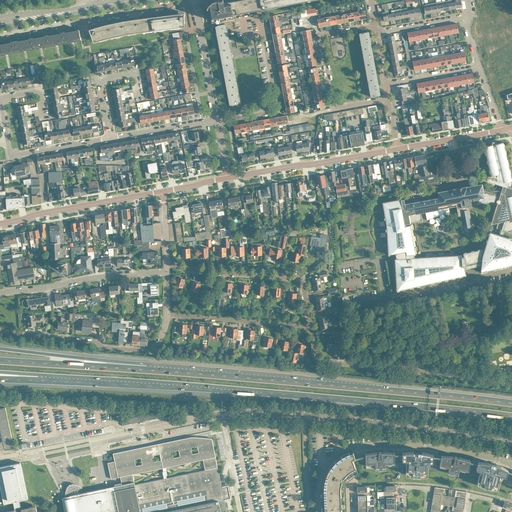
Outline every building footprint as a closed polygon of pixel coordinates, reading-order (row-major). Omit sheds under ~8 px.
[(305,3),(304,1),(310,0),(310,2),(319,0),(318,0),(238,0),(223,3),(222,0),(216,0),(215,0),(214,0),(213,1),(212,1),(212,2),(211,2),(210,3),(209,4),(208,5),(208,6),(207,7),(207,8),(209,8),(212,24),(234,20),(233,15),(268,8),(268,10),(276,8),(276,7),(282,6),(282,7),(291,6),(290,4),(296,3),(296,5),(305,3)] [(473,0),(475,13),(496,10),(494,0),(473,0)] [(390,20),(389,14),(388,8),(387,4),(382,5),(382,9),(384,9),(385,12),(382,13),(384,22),(390,20)] [(164,29),(170,28),(170,30),(179,29),(179,27),(185,27),(184,13),(136,19),(129,20),(122,21),(115,23),(108,24),(101,26),(89,29),(91,36),(92,39),(93,42),(99,40),(99,42),(108,40),(107,38),(113,37),(113,38),(122,37),(122,35),(127,34),(128,36),(136,34),(136,33),(142,32),(142,33),(150,32),(150,31),(156,30),(156,32),(165,31),(164,29)] [(458,33),(457,23),(450,25),(452,34),(458,33)] [(239,104),(227,35),(233,34),(233,32),(232,30),(228,33),(226,33),(225,24),(218,25),(216,27),(230,105),(232,105),(239,104)] [(434,37),(432,28),(426,29),(427,38),(428,43),(431,43),(430,38),(434,37)] [(78,31),(70,32),(63,33),(63,32),(65,43),(71,42),(71,43),(71,42),(74,41),(74,42),(74,41),(81,40),(79,29),(78,29),(78,31)] [(65,43),(63,32),(62,32),(63,33),(47,36),(47,35),(49,46),(55,45),(55,44),(58,44),(58,45),(59,45),(58,44),(65,43)] [(182,44),(181,38),(179,38),(178,32),(172,33),(173,37),(169,38),(170,42),(173,42),(174,46),(182,44)] [(371,48),(370,39),(368,32),(359,33),(362,50),(371,48)] [(49,46),(47,35),(46,35),(47,36),(31,39),(31,38),(33,49),(39,47),(39,48),(39,47),(42,47),(42,48),(43,48),(42,47),(49,46)] [(33,49),(31,38),(31,39),(15,42),(15,41),(15,42),(13,43),(12,41),(12,42),(13,47),(16,46),(17,51),(23,50),(23,51),(24,51),(24,50),(26,50),(26,51),(27,51),(26,50),(33,49)] [(13,47),(12,42),(12,43),(0,44),(0,54),(5,54),(5,55),(5,54),(8,53),(8,54),(8,53),(17,51),(16,46),(13,47)] [(511,46),(488,56),(501,87),(502,91),(503,93),(511,89),(511,46)] [(135,62),(137,61),(136,55),(133,56),(134,58),(131,59),(130,52),(129,48),(126,49),(127,53),(128,59),(129,66),(135,65),(135,62)] [(374,64),(373,54),(371,48),(362,50),(365,66),(374,64)] [(447,64),(445,55),(444,51),(442,51),(442,53),(438,54),(438,57),(440,66),(447,64)] [(434,67),(432,58),(431,53),(429,54),(429,58),(425,59),(427,68),(434,67)] [(440,66),(438,57),(434,57),(434,53),(431,53),(432,58),(434,67),(440,66)] [(459,62),(458,53),(451,54),(453,63),(459,62)] [(115,62),(115,59),(114,55),(112,55),(112,59),(108,59),(110,70),(117,69),(115,62)] [(288,56),(284,56),(277,58),(278,64),(286,62),(285,60),(288,59),(288,56)] [(110,70),(108,59),(105,60),(104,57),(102,57),(104,71),(110,70)] [(421,69),(419,60),(413,61),(414,70),(421,69)] [(377,80),(375,70),(374,64),(365,66),(368,81),(377,80)] [(400,69),(405,68),(408,68),(408,71),(412,70),(411,64),(407,65),(400,66),(393,67),(395,74),(401,72),(400,69)] [(35,76),(33,65),(30,66),(31,70),(33,83),(40,82),(39,79),(39,75),(35,76)] [(27,84),(26,78),(22,78),(21,72),(19,72),(21,86),(27,84)] [(474,83),(472,73),(466,75),(467,84),(474,83)] [(91,79),(89,79),(89,75),(82,77),(82,79),(79,80),(78,82),(79,85),(77,85),(77,88),(81,88),(84,87),(91,86),(90,84),(91,83),(91,79)] [(9,88),(7,81),(1,82),(1,80),(0,80),(0,87),(2,87),(2,89),(9,88)] [(380,95),(378,86),(377,80),(368,81),(371,97),(375,96),(374,96),(380,95)] [(425,91),(423,82),(417,83),(418,93),(425,91)] [(170,96),(170,94),(165,94),(165,93),(161,94),(160,91),(158,92),(150,93),(151,99),(159,98),(166,96),(170,96)] [(93,98),(92,92),(85,93),(82,94),(82,97),(76,99),(77,101),(79,101),(93,98)] [(122,98),(132,96),(132,99),(134,99),(133,92),(114,96),(115,102),(122,101),(122,98)] [(409,93),(406,94),(398,95),(400,101),(402,101),(402,104),(408,103),(408,100),(407,100),(406,97),(409,96),(409,95),(409,93)] [(193,106),(192,103),(186,104),(188,116),(189,116),(188,115),(194,114),(194,113),(193,106)] [(188,116),(186,104),(180,105),(181,108),(182,117),(183,117),(182,116),(188,115),(188,116)] [(95,111),(94,105),(87,106),(88,109),(81,110),(82,113),(96,111),(95,111)] [(127,109),(136,107),(135,105),(126,107),(123,107),(116,108),(117,115),(124,113),(124,110),(127,110),(127,109)] [(478,122),(477,114),(476,109),(474,110),(473,105),(471,106),(471,109),(474,124),(476,124),(477,124),(479,124),(479,122),(478,122)] [(26,115),(29,115),(28,111),(18,113),(19,119),(26,118),(26,115)] [(153,122),(151,114),(151,111),(145,112),(147,123),(147,122),(153,121),(153,122)] [(448,111),(445,112),(448,129),(454,128),(453,120),(452,120),(452,116),(450,117),(449,115),(448,111)] [(93,116),(96,116),(95,112),(89,113),(90,117),(91,124),(92,132),(99,131),(98,124),(95,125),(94,122),(93,116)] [(414,115),(412,115),(411,116),(414,134),(420,133),(418,124),(416,124),(414,115)] [(86,133),(85,126),(81,127),(80,120),(80,117),(77,118),(80,134),(86,133)] [(135,124),(139,124),(137,118),(132,119),(128,119),(118,121),(120,127),(127,126),(126,123),(134,121),(135,124)] [(413,134),(412,126),(411,122),(408,122),(407,118),(404,119),(407,135),(413,134)] [(71,136),(70,135),(69,129),(66,130),(65,124),(66,124),(66,122),(66,119),(61,120),(61,121),(64,137),(71,136)] [(58,138),(57,131),(53,132),(52,129),(52,126),(51,120),(48,121),(52,139),(58,138)] [(368,120),(362,120),(363,127),(366,141),(372,140),(371,132),(369,132),(368,127),(369,127),(368,120)] [(52,139),(48,121),(42,122),(43,127),(47,127),(48,133),(44,134),(45,141),(52,139)] [(442,131),(440,123),(428,125),(429,129),(432,128),(432,132),(442,131)] [(30,124),(28,124),(21,126),(22,132),(29,131),(28,127),(31,127),(31,126),(30,124)] [(382,139),(380,130),(377,130),(376,126),(373,127),(375,140),(382,139)] [(363,131),(362,131),(352,133),(350,127),(347,128),(347,130),(351,147),(361,145),(365,144),(363,131)] [(199,139),(198,132),(194,133),(193,129),(181,131),(181,135),(187,133),(188,141),(199,139)] [(32,130),(29,131),(22,132),(23,138),(30,137),(33,136),(32,130)] [(351,147),(347,130),(344,130),(342,131),(342,135),(345,148),(351,147)] [(33,136),(30,137),(23,138),(24,144),(31,143),(30,140),(32,140),(32,139),(33,139),(33,136)] [(149,144),(147,138),(141,139),(142,145),(145,145),(146,148),(147,148),(147,151),(146,151),(146,154),(150,153),(149,147),(149,144)] [(307,143),(302,144),(303,151),(310,149),(309,144),(311,144),(310,140),(307,141),(307,143)] [(292,153),(291,147),(293,147),(292,144),(291,142),(287,143),(288,146),(284,147),(285,154),(292,153)] [(303,151),(302,144),(302,142),(293,143),(293,147),(296,146),(297,152),(303,151)] [(511,188),(507,187),(508,185),(510,185),(511,185),(511,184),(511,183),(511,182),(509,182),(509,181),(511,180),(503,142),(495,144),(495,143),(494,142),(493,142),(492,142),(492,143),(492,144),(492,145),(484,147),(490,175),(491,175),(492,175),(492,176),(489,177),(488,177),(487,177),(487,178),(487,179),(487,180),(487,181),(488,181),(488,182),(489,182),(500,185),(499,189),(498,190),(498,191),(497,191),(496,191),(495,191),(494,192),(493,192),(492,192),(491,192),(491,191),(490,190),(490,189),(489,189),(488,189),(483,190),(484,197),(476,199),(478,201),(476,204),(492,201),(497,203),(491,224),(498,223),(496,228),(501,229),(504,230),(508,232),(511,230),(511,188)] [(202,153),(200,146),(194,147),(194,144),(183,146),(184,149),(191,148),(192,152),(194,151),(195,155),(202,153)] [(285,154),(284,147),(283,144),(278,145),(278,146),(275,147),(275,150),(277,150),(278,155),(285,154)] [(109,155),(107,145),(100,146),(102,153),(106,152),(106,155),(109,155)] [(93,154),(91,147),(85,149),(86,156),(87,158),(88,165),(93,165),(93,161),(90,162),(90,158),(90,155),(93,154)] [(242,147),(238,148),(239,157),(241,156),(242,162),(249,161),(247,154),(245,154),(244,153),(243,153),(242,147)] [(273,151),(275,150),(274,147),(270,148),(271,149),(270,150),(269,147),(265,147),(266,150),(265,150),(267,157),(274,156),(273,151)] [(267,157),(265,150),(261,151),(260,149),(257,150),(257,153),(259,153),(260,159),(267,157)] [(254,154),(256,154),(256,150),(252,151),(253,153),(247,154),(249,161),(255,159),(254,154)] [(75,166),(73,151),(66,152),(68,159),(71,158),(73,165),(75,166)] [(435,183),(432,169),(431,164),(427,165),(425,158),(425,155),(414,157),(416,165),(415,166),(419,167),(420,173),(421,176),(414,177),(415,182),(416,186),(419,186),(435,183)] [(45,166),(45,163),(43,156),(37,157),(38,164),(42,164),(42,167),(43,167),(44,172),(46,171),(45,166)] [(33,164),(32,158),(27,159),(28,162),(23,163),(23,164),(14,166),(12,167),(13,169),(10,169),(11,176),(16,176),(30,173),(29,171),(30,171),(30,165),(33,164)] [(204,168),(203,161),(199,162),(199,159),(186,161),(187,167),(196,166),(197,170),(201,169),(201,170),(203,169),(204,168)] [(402,166),(401,159),(394,160),(395,167),(395,169),(398,169),(398,166),(402,166)] [(178,165),(177,161),(173,162),(173,163),(171,164),(173,174),(179,173),(178,165)] [(152,178),(151,174),(151,173),(158,172),(156,162),(147,164),(148,169),(144,170),(146,179),(152,178)] [(166,165),(165,165),(164,165),(163,163),(160,164),(162,176),(168,175),(166,165)] [(381,179),(379,163),(373,164),(371,165),(373,178),(377,178),(378,180),(381,179)] [(373,178),(371,165),(371,164),(365,165),(367,175),(369,174),(371,183),(374,182),(374,181),(373,178)] [(134,186),(131,172),(129,173),(128,166),(125,166),(125,168),(126,171),(126,173),(128,187),(134,186)] [(367,186),(363,166),(358,167),(359,174),(362,174),(363,184),(364,187),(367,186)] [(354,176),(353,168),(346,169),(350,187),(351,186),(351,183),(352,183),(352,180),(355,180),(354,176)] [(350,187),(346,169),(340,170),(342,178),(344,178),(346,184),(336,185),(337,191),(338,197),(348,195),(348,190),(350,190),(350,189),(350,187)] [(62,182),(61,172),(61,171),(59,172),(57,172),(48,172),(49,182),(57,182),(62,182)] [(336,185),(334,171),(329,172),(329,182),(332,181),(334,192),(337,191),(336,185)] [(123,179),(122,175),(121,175),(121,172),(118,173),(121,189),(126,188),(125,179),(123,179)] [(329,192),(327,175),(324,176),(324,175),(319,176),(319,175),(316,175),(316,178),(317,178),(318,184),(318,185),(319,188),(323,187),(324,195),(325,208),(330,208),(329,196),(329,192)] [(40,191),(40,184),(39,179),(31,179),(31,184),(32,190),(32,205),(42,203),(41,196),(38,196),(37,191),(40,191)] [(99,192),(97,181),(87,183),(87,185),(79,186),(81,195),(99,192)] [(304,184),(304,183),(304,182),(303,181),(301,182),(301,181),(300,181),(298,181),(297,182),(296,182),(297,185),(298,192),(297,193),(298,196),(299,197),(303,197),(304,195),(303,194),(307,194),(307,196),(307,199),(309,200),(314,199),(316,197),(315,195),(313,195),(312,195),(311,190),(307,190),(306,188),(306,184),(304,184)] [(65,198),(63,186),(62,182),(57,182),(58,186),(56,187),(55,187),(56,191),(58,190),(59,200),(65,199),(65,198)] [(81,195),(79,186),(79,184),(75,185),(75,186),(75,188),(73,189),(70,189),(72,197),(74,196),(81,195)] [(466,275),(464,268),(464,266),(466,265),(464,256),(461,256),(461,255),(414,257),(414,255),(416,254),(415,249),(416,249),(415,247),(414,247),(410,225),(406,226),(405,224),(418,221),(422,220),(420,212),(425,211),(427,220),(448,212),(447,208),(456,207),(458,216),(460,215),(462,225),(460,226),(461,229),(461,231),(462,232),(462,233),(463,233),(465,234),(466,234),(467,234),(468,234),(469,234),(471,233),(472,233),(472,232),(473,231),(473,229),(474,228),(474,227),(473,223),(471,224),(470,221),(471,221),(471,220),(470,221),(470,217),(469,214),(469,213),(468,210),(469,210),(469,209),(468,209),(467,206),(471,206),(470,200),(476,199),(484,197),(483,190),(482,184),(481,184),(466,187),(453,189),(438,192),(439,198),(405,204),(404,199),(401,199),(382,202),(382,203),(385,217),(384,217),(384,220),(385,219),(386,224),(387,229),(385,229),(386,231),(387,231),(388,254),(395,253),(396,258),(395,259),(396,291),(466,275)] [(271,195),(269,186),(268,186),(266,186),(266,187),(265,187),(265,188),(262,189),(263,197),(262,197),(263,212),(264,213),(269,212),(268,206),(267,207),(265,198),(271,197),(270,195),(271,195)] [(243,199),(245,209),(246,216),(247,216),(250,214),(248,209),(247,205),(254,204),(252,194),(250,194),(248,195),(245,195),(246,198),(243,199)] [(228,199),(229,207),(235,206),(236,207),(239,207),(239,206),(241,206),(239,196),(228,199)] [(25,206),(24,197),(23,197),(20,197),(6,198),(6,209),(21,207),(24,206),(25,206)] [(222,200),(215,201),(217,212),(224,211),(222,200)] [(215,201),(208,202),(210,208),(211,215),(212,218),(218,217),(217,212),(215,201)] [(204,211),(202,203),(190,205),(192,217),(195,217),(194,213),(204,211)] [(152,217),(152,208),(151,205),(145,205),(146,217),(147,217),(147,223),(140,224),(142,239),(142,242),(142,245),(149,245),(149,242),(154,241),(153,223),(152,217)] [(191,222),(188,208),(188,205),(183,206),(183,208),(181,209),(181,207),(175,208),(176,210),(175,210),(176,211),(173,212),(174,218),(177,218),(177,216),(184,214),(186,223),(191,222)] [(137,216),(137,208),(137,207),(131,208),(133,222),(140,222),(139,215),(137,216)] [(104,213),(95,214),(96,223),(103,222),(104,224),(103,225),(103,226),(100,226),(101,237),(106,237),(104,213)] [(212,239),(210,229),(208,215),(203,216),(206,231),(195,233),(195,237),(196,240),(206,239),(212,239)] [(50,244),(51,259),(60,258),(59,243),(57,244),(57,239),(56,239),(56,235),(60,234),(59,226),(50,226),(50,235),(51,235),(51,243),(50,244)] [(225,227),(220,228),(222,237),(230,235),(229,228),(225,229),(225,227)] [(502,236),(504,230),(501,229),(500,235),(489,232),(488,235),(487,239),(486,241),(486,242),(484,248),(480,249),(480,248),(478,249),(478,250),(473,251),(473,250),(471,251),(466,252),(464,252),(464,253),(463,253),(464,256),(466,265),(464,266),(464,268),(481,265),(480,272),(481,272),(481,270),(486,269),(487,270),(493,269),(493,267),(497,266),(497,268),(510,265),(509,264),(511,263),(511,240),(508,239),(508,237),(502,236)] [(32,231),(27,232),(28,240),(30,239),(32,250),(35,250),(35,245),(32,231)] [(20,237),(19,237),(16,237),(16,234),(11,235),(9,236),(11,246),(18,245),(18,247),(22,246),(20,237)] [(321,234),(320,237),(319,240),(322,241),(321,243),(319,243),(315,242),(311,241),(310,245),(311,245),(310,249),(319,251),(320,251),(324,252),(328,235),(321,234)] [(11,246),(9,236),(7,236),(7,235),(2,236),(3,240),(0,240),(0,249),(4,249),(4,247),(11,246)] [(244,256),(243,247),(243,243),(246,243),(246,236),(240,237),(240,247),(236,247),(236,246),(231,246),(231,253),(230,253),(231,254),(231,256),(236,256),(244,256)] [(225,247),(229,247),(229,238),(223,238),(223,247),(215,247),(215,252),(218,252),(218,256),(226,256),(225,247)] [(299,262),(300,255),(303,256),(306,245),(307,239),(301,238),(299,238),(299,240),(300,240),(300,244),(298,253),(293,252),(291,261),(299,262)] [(149,252),(149,247),(149,245),(142,245),(139,246),(140,253),(142,253),(143,259),(147,258),(147,265),(149,265),(152,264),(158,263),(157,259),(159,259),(159,257),(158,257),(158,252),(149,252)] [(130,257),(133,257),(133,246),(129,246),(130,254),(126,254),(125,247),(123,247),(124,255),(124,265),(131,265),(130,257)] [(261,246),(251,246),(251,255),(262,255),(261,246)] [(111,259),(114,258),(113,248),(108,249),(109,251),(110,251),(110,255),(104,256),(104,259),(105,267),(111,266),(111,259)] [(124,265),(124,255),(118,255),(117,248),(113,248),(114,258),(117,258),(118,266),(124,265)] [(200,248),(200,249),(195,249),(196,256),(200,256),(200,257),(208,257),(207,248),(200,248)] [(282,250),(274,248),(274,250),(270,249),(268,255),(273,256),(272,257),(280,259),(282,250)] [(91,260),(94,260),(94,252),(88,252),(89,256),(85,256),(86,258),(82,258),(82,259),(81,259),(79,260),(78,262),(77,263),(77,264),(76,264),(77,268),(75,268),(75,272),(82,271),(82,270),(91,269),(91,260)] [(22,256),(19,257),(13,258),(14,263),(7,264),(10,282),(18,280),(27,278),(27,279),(28,279),(28,278),(29,279),(35,278),(33,268),(17,271),(16,267),(23,266),(22,256)] [(65,264),(65,263),(64,263),(63,263),(62,263),(61,264),(60,264),(60,265),(59,265),(59,266),(59,267),(59,268),(59,269),(59,270),(60,271),(61,272),(62,272),(63,272),(64,272),(65,272),(66,272),(66,271),(67,271),(67,270),(68,269),(68,268),(68,267),(68,266),(67,266),(67,265),(66,264),(65,264)] [(319,273),(320,277),(312,278),(313,285),(324,283),(323,277),(327,276),(327,272),(319,273)] [(178,277),(175,286),(182,288),(185,279),(178,277)] [(198,292),(200,284),(193,281),(190,290),(198,292)] [(208,281),(208,284),(205,284),(204,294),(208,295),(208,290),(215,291),(216,282),(208,281)] [(154,283),(146,283),(142,283),(142,289),(151,288),(151,295),(159,295),(158,284),(154,284),(154,283)] [(232,283),(224,283),(223,292),(220,291),(220,298),(223,298),(223,295),(228,295),(229,292),(231,292),(232,283)] [(325,289),(324,283),(313,285),(315,292),(322,290),(325,289)] [(247,294),(248,285),(240,284),(240,293),(247,294)] [(118,285),(111,286),(109,287),(110,295),(119,294),(118,285)] [(264,286),(257,285),(256,294),(263,295),(264,286)] [(273,287),(272,296),(280,297),(281,288),(273,287)] [(105,300),(104,295),(104,292),(100,293),(99,288),(90,289),(92,301),(96,301),(96,300),(100,299),(101,301),(105,300)] [(85,295),(84,290),(77,291),(77,292),(74,292),(76,302),(79,301),(79,303),(86,302),(86,303),(89,303),(88,297),(85,297),(85,296),(86,296),(85,295)] [(296,293),(289,293),(288,302),(295,302),(296,293)] [(61,294),(55,295),(55,300),(52,301),(54,311),(59,312),(61,312),(61,309),(58,309),(57,305),(62,304),(68,303),(68,307),(74,306),(74,305),(73,300),(71,301),(70,299),(69,299),(69,294),(61,295),(61,294)] [(49,297),(48,297),(30,299),(29,298),(25,299),(26,307),(31,306),(30,306),(36,305),(36,304),(45,303),(46,306),(48,305),(49,311),(54,311),(52,301),(50,301),(49,297)] [(158,315),(158,302),(146,303),(147,309),(147,316),(150,316),(158,315)] [(329,309),(327,302),(317,304),(318,311),(324,310),(324,313),(332,312),(339,311),(339,307),(329,309)] [(333,317),(332,312),(324,313),(325,316),(319,317),(320,323),(331,322),(332,321),(331,317),(333,317)] [(92,325),(99,325),(100,316),(96,315),(96,323),(92,323),(92,320),(83,320),(84,314),(77,313),(75,313),(74,313),(73,320),(73,325),(77,325),(77,323),(83,324),(83,326),(82,332),(91,332),(92,327),(92,325)] [(41,321),(42,325),(42,328),(46,327),(44,317),(35,318),(35,315),(27,316),(28,326),(36,326),(35,322),(41,321)] [(67,330),(68,322),(63,321),(63,317),(53,317),(53,322),(59,323),(58,329),(63,329),(63,330),(66,330),(67,330)] [(112,328),(112,331),(117,332),(117,328),(120,328),(118,342),(119,342),(124,343),(124,341),(127,341),(128,332),(125,332),(125,329),(126,329),(126,328),(128,328),(129,321),(126,321),(123,320),(123,319),(121,319),(121,323),(112,322),(112,328)] [(333,333),(331,322),(320,323),(321,332),(327,331),(327,334),(333,333)] [(174,333),(177,333),(182,333),(182,337),(186,337),(187,325),(179,324),(179,328),(175,327),(174,333)] [(203,335),(204,326),(196,325),(196,330),(192,329),(192,338),(195,339),(195,334),(203,335)] [(209,329),(208,339),(212,340),(212,336),(220,336),(221,328),(213,327),(213,330),(209,329)] [(242,340),(243,330),(237,330),(237,329),(230,328),(229,337),(237,338),(236,340),(240,340),(240,344),(242,344),(242,340)] [(139,337),(138,345),(142,345),(142,344),(147,345),(148,338),(144,338),(145,329),(140,329),(139,337)] [(254,330),(251,330),(251,329),(249,329),(249,330),(247,330),(246,339),(254,340),(254,341),(258,342),(258,336),(254,335),(254,330)] [(338,343),(341,343),(340,332),(337,332),(338,342),(335,342),(335,345),(328,344),(327,345),(327,347),(327,350),(338,351),(339,345),(338,343)] [(271,347),(272,338),(265,337),(263,346),(271,347)] [(281,340),(279,349),(287,351),(289,342),(281,340)] [(303,354),(305,345),(303,344),(303,343),(298,342),(298,344),(297,343),(295,352),(303,354)] [(201,347),(201,353),(198,353),(198,356),(206,357),(206,347),(201,347)] [(5,407),(1,408),(0,408),(0,430),(2,442),(0,442),(0,449),(4,449),(4,450),(13,448),(5,407)] [(122,426),(171,416),(169,410),(121,420),(125,419),(126,424),(122,425),(122,426)] [(215,457),(216,457),(212,438),(193,437),(192,437),(191,437),(144,447),(113,453),(115,461),(108,463),(109,470),(111,479),(120,477),(122,483),(115,484),(115,488),(135,484),(133,474),(162,468),(164,477),(168,477),(166,467),(203,460),(205,469),(217,466),(215,457)] [(342,481),(342,480),(341,481),(340,480),(342,477),(343,477),(343,478),(344,477),(346,479),(350,477),(353,475),(356,471),(355,468),(356,468),(355,468),(352,459),(355,458),(353,451),(351,452),(349,453),(347,454),(345,454),(344,455),(341,457),(340,458),(338,459),(336,460),(335,462),(334,463),(332,465),(331,466),(330,468),(329,470),(328,472),(327,473),(326,475),(326,476),(325,478),(325,480),(324,482),(324,483),(324,484),(324,485),(324,487),(324,488),(324,489),(324,490),(324,507),(339,507),(339,505),(341,505),(340,490),(340,489),(340,488),(340,487),(340,486),(341,485),(341,484),(341,483),(341,482),(342,481)] [(398,468),(398,453),(394,453),(394,452),(392,452),(392,453),(392,451),(367,452),(367,454),(367,453),(365,453),(365,454),(366,469),(398,468)] [(432,454),(431,454),(429,453),(427,453),(425,452),(423,452),(422,452),(420,452),(417,451),(416,451),(413,451),(411,451),(409,451),(406,452),(404,452),(402,452),(402,453),(398,453),(398,468),(406,469),(405,474),(407,475),(410,475),(412,476),(420,476),(422,476),(425,476),(427,475),(427,470),(435,471),(437,455),(433,455),(432,454)] [(441,456),(437,455),(435,471),(470,476),(474,461),(470,460),(468,459),(468,460),(468,458),(443,454),(443,456),(443,455),(441,455),(441,456)] [(477,462),(474,461),(470,476),(478,478),(477,483),(478,484),(481,485),(483,486),(491,488),(493,488),(496,489),(498,489),(499,484),(507,486),(511,471),(507,470),(508,469),(505,468),(505,469),(505,467),(501,466),(497,465),(493,463),(489,462),(484,462),(480,461),(480,463),(480,462),(477,462)] [(28,499),(21,467),(20,462),(0,466),(0,484),(4,504),(13,502),(14,507),(14,508),(21,507),(21,505),(20,501),(28,499)] [(36,511),(36,506),(30,507),(23,508),(22,508),(21,509),(21,507),(14,508),(15,510),(0,511),(226,511),(226,509),(225,503),(224,501),(224,499),(223,499),(221,487),(222,487),(218,467),(217,467),(217,466),(205,469),(168,477),(164,477),(135,484),(115,488),(110,489),(110,487),(82,493),(80,494),(76,496),(71,497),(71,496),(68,496),(63,497),(62,497),(63,504),(64,508),(64,511),(36,511)] [(383,492),(384,495),(390,494),(389,492),(395,491),(395,485),(386,486),(386,491),(383,492)] [(366,487),(363,487),(357,487),(357,493),(359,493),(364,493),(364,495),(367,495),(367,496),(369,495),(369,492),(367,492),(366,487)] [(442,495),(443,488),(436,487),(436,491),(434,491),(433,498),(448,501),(449,496),(442,495)] [(464,503),(465,496),(464,495),(464,492),(457,491),(456,497),(449,496),(448,501),(464,503)] [(396,503),(396,497),(390,497),(390,494),(384,495),(384,503),(396,503)] [(448,506),(448,501),(433,498),(431,506),(433,506),(433,510),(440,511),(441,505),(448,506)] [(463,511),(464,503),(448,501),(448,506),(454,507),(453,511),(461,511),(463,511)] [(511,511),(511,510),(511,507),(511,504),(504,502),(502,507),(508,509),(507,511),(511,511)] [(396,509),(396,503),(384,503),(384,511),(390,511),(390,509),(396,509)]
